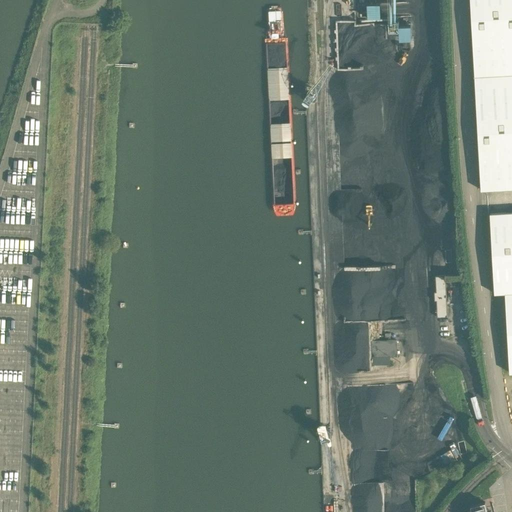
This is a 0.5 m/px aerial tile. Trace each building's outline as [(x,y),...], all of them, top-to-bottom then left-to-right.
[(511,0),(470,0),(481,190),(487,190),(511,188),(511,0)] [(399,38),(412,37),(411,23),(399,23),(399,38)] [(511,212),(490,214),(495,294),(505,293),(510,373),(511,372),(511,212)] [(447,317),(445,276),(435,276),(436,292),(434,292),(435,301),(436,301),(437,317),(447,317)] [(397,357),(397,340),(371,341),(372,366),(390,365),(390,357),(397,357)] [(470,506),(471,511),(491,511),(491,510),(490,511),(487,511),(485,502),(470,506)]
